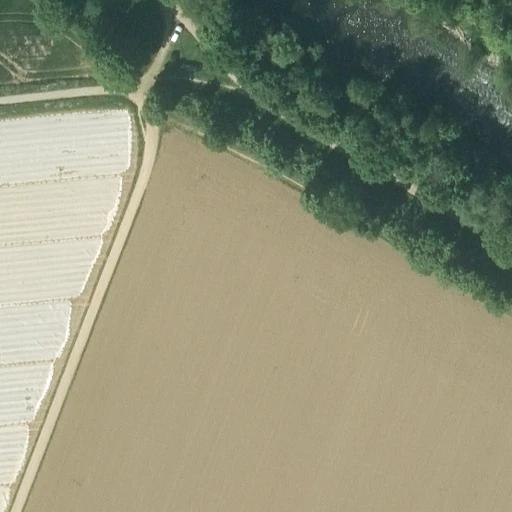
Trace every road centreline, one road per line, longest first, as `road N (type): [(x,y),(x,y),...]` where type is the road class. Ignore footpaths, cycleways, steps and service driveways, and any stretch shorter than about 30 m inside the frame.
road 1 (track): [(183,141),(20,511)]
road 2 (track): [(511,252),(274,114),(195,26)]
road 3 (track): [(183,141),(511,328)]
road 4 (track): [(147,100),(0,117)]
